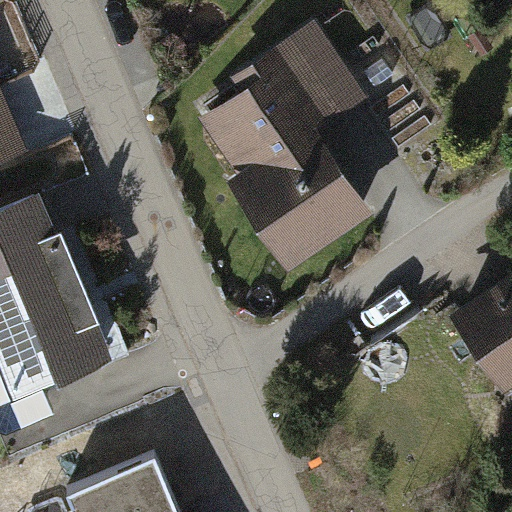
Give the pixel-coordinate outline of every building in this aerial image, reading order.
[(368,96),(315,19),(233,75),(242,88),(198,118),(236,173),(225,181),(263,237),(248,248),(266,273),(281,263),(286,271),(372,211),(317,131),(368,96)] [(0,76),(0,156),(28,144),(0,76)] [(39,181),(0,197),(0,351),(14,386),(114,344),(61,219),(56,222),(39,181)] [(511,261),(450,302),(506,386),(511,382),(511,261)] [(190,511),(160,438),(58,480),(71,511),(190,511)]
